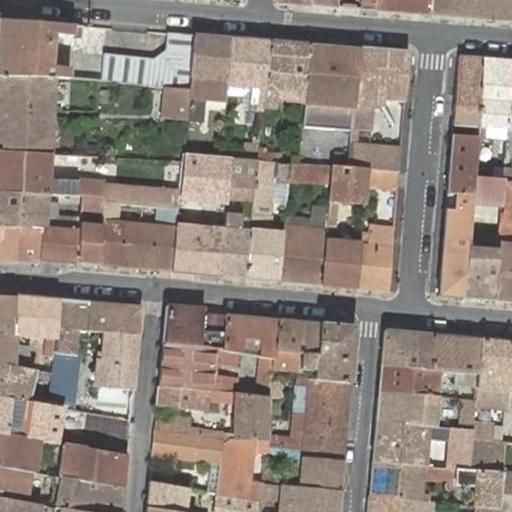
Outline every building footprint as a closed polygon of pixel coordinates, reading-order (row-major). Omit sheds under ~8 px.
[(378,11),(376,0),(362,0),(363,10),(378,11)] [(429,0),(376,0),(378,11),(428,15),(429,0)] [(429,0),(428,15),(508,22),(510,0),(429,0)] [(0,76),(50,78),(54,78),(68,79),(70,69),(50,67),(54,35),(73,37),(74,26),(67,25),(0,19),(0,76)] [(75,26),(74,26),(73,37),(83,38),(84,26),(75,26)] [(104,54),(101,81),(163,88),(189,91),(194,35),(169,33),(167,33),(166,50),(154,59),(104,54)] [(189,91),(188,105),(194,106),(196,94),(205,94),(226,96),(227,93),(227,87),(228,82),(231,38),(194,35),(189,91)] [(268,41),(231,38),(228,82),(227,87),(250,89),(248,110),(262,111),(262,108),(264,90),(268,41)] [(309,45),(268,41),(264,90),(287,92),(286,102),(304,104),(305,94),(309,45)] [(359,49),(309,45),(305,94),(304,104),(303,115),(302,124),(351,129),(352,119),(353,109),(354,99),(359,49)] [(408,53),(359,49),(354,99),(370,100),(386,101),(395,102),(404,103),(408,53)] [(458,57),(452,125),(477,127),(482,59),(458,57)] [(477,127),(476,137),(485,138),(485,136),(485,128),(506,130),(511,61),(482,59),(477,127)] [(0,76),(0,115),(52,118),(54,78),(50,78),(0,76)] [(163,88),(160,118),(186,121),(188,105),(189,91),(163,88)] [(287,92),(264,90),(262,108),(285,110),(286,102),(287,92)] [(370,100),(354,99),(353,109),(369,110),(370,111),(370,100)] [(352,119),(351,129),(367,131),(369,110),(353,109),(352,119)] [(0,115),(0,152),(50,155),(50,147),(52,118),(0,115)] [(452,125),(451,135),(470,137),(476,137),(477,127),(452,125)] [(485,128),(485,136),(506,137),(506,130),(485,128)] [(349,148),(347,168),(367,170),(398,172),(400,145),(370,142),(370,135),(367,134),(367,131),(351,129),(351,133),(349,148)] [(252,135),(250,161),(256,161),(257,161),(259,143),(260,136),(252,135)] [(451,135),(446,194),(471,196),(473,177),(474,167),(475,144),(470,143),(470,137),(451,135)] [(259,143),(257,161),(290,164),(298,165),(299,157),(267,154),(268,144),(259,143)] [(0,152),(0,192),(49,195),(82,197),(83,182),(61,180),(56,186),(49,185),(50,155),(0,152)] [(182,162),(179,190),(178,204),(203,207),(209,157),(183,155),(182,162)] [(209,157),(203,207),(226,209),(228,201),(228,195),(231,159),(209,157)] [(250,161),(231,159),(228,195),(228,201),(253,203),(256,161),(250,161)] [(251,215),(245,278),(277,281),(282,235),(261,232),(262,224),(268,225),(272,176),(282,177),(281,192),(287,193),(288,181),(290,164),(257,161),(256,161),(253,203),(251,215)] [(298,165),(290,164),(288,181),(331,182),(332,167),(298,165)] [(347,168),(332,167),(331,182),(328,212),(326,229),(326,231),(340,232),(341,223),(336,223),(338,201),(364,204),(366,183),(367,170),(347,168)] [(474,167),(473,177),(489,179),(490,168),(474,167)] [(494,169),(493,179),(503,180),(503,169),(494,169)] [(503,180),(511,181),(511,169),(503,169),(503,180)] [(398,172),(367,170),(366,183),(397,185),(398,172)] [(473,177),(471,196),(471,203),(500,205),(503,180),(493,179),(489,179),(473,177)] [(511,181),(503,180),(500,205),(499,222),(498,232),(505,233),(506,223),(511,222),(511,181)] [(104,184),(83,182),(82,197),(80,225),(101,226),(103,203),(104,184)] [(104,184),(103,203),(117,204),(169,209),(177,209),(178,206),(178,204),(179,190),(104,184)] [(0,226),(16,227),(40,229),(46,229),(49,195),(0,192),(0,226)] [(471,196),(446,194),(438,296),(463,298),(467,250),(471,203),(471,196)] [(101,226),(98,265),(171,272),(176,224),(177,209),(169,209),(168,217),(161,216),(161,225),(116,221),(117,213),(117,204),(103,203),(101,226)] [(326,229),(328,212),(317,211),(316,228),(326,229)] [(161,216),(117,213),(116,221),(161,225),(161,216)] [(224,229),(220,276),(245,278),(251,215),(226,213),(224,229)] [(176,224),(171,272),(195,274),(200,227),(176,224)] [(79,231),(77,263),(98,265),(101,226),(80,225),(79,231)] [(282,235),(277,281),(321,285),(325,240),(326,231),(326,229),(316,228),(283,225),(282,235)] [(0,260),(14,262),(16,227),(0,226),(0,260)] [(16,227),(14,262),(39,263),(38,260),(40,229),(16,227)] [(200,227),(195,274),(220,276),(224,229),(200,227)] [(360,243),(355,289),(388,292),(393,229),(371,227),(371,233),(361,233),(360,243)] [(40,229),(38,260),(77,263),(79,231),(46,229),(40,229)] [(326,231),(325,240),(339,241),(340,232),(326,231)] [(325,240),(321,285),(355,289),(360,243),(339,241),(325,240)] [(496,253),(492,301),(511,302),(511,243),(498,243),(496,253)] [(467,250),(463,298),(492,301),(496,253),(467,250)] [(0,295),(0,334),(11,336),(14,297),(0,295)] [(55,339),(58,301),(14,297),(11,336),(17,336),(45,338),(55,339)] [(61,409),(75,411),(80,355),(77,355),(78,331),(87,332),(89,304),(58,301),(55,339),(51,373),(50,378),(48,397),(47,406),(61,409)] [(89,304),(87,332),(102,333),(138,335),(140,310),(138,308),(89,304)] [(199,348),(203,314),(203,310),(167,307),(165,309),(162,345),(199,348)] [(222,350),(225,316),(203,314),(199,348),(214,349),(222,350)] [(273,359),(278,321),(225,316),(222,350),(238,353),(262,358),(273,359)] [(314,372),(319,325),(278,321),(273,359),(272,370),(277,371),(299,373),(299,370),(314,372)] [(313,380),(349,384),(354,329),(353,328),(319,325),(314,372),(313,380)] [(384,331),(380,365),(413,368),(416,334),(384,331)] [(100,358),(97,387),(132,390),(138,335),(102,333),(100,351),(100,358)] [(0,334),(0,365),(28,370),(30,347),(16,345),(17,336),(11,336),(0,334)] [(416,334),(413,368),(430,370),(434,335),(416,334)] [(430,370),(437,371),(456,372),(477,374),(480,339),(434,335),(430,370)] [(31,370),(35,371),(51,373),(55,339),(45,338),(44,361),(32,360),(31,370)] [(475,400),(475,408),(508,411),(509,392),(511,392),(511,342),(480,339),(477,374),(476,386),(475,400)] [(212,364),(214,349),(199,348),(162,345),(158,387),(210,392),(232,394),(233,386),(210,384),(212,364)] [(222,350),(214,349),(212,364),(237,368),(238,353),(222,350)] [(268,398),(272,370),(273,359),(262,358),(258,389),(248,387),(247,396),(268,398)] [(0,365),(0,398),(28,403),(34,376),(35,371),(31,370),(28,370),(0,365)] [(380,365),(378,392),(433,397),(435,397),(437,371),(430,370),(413,368),(380,365)] [(477,374),(456,372),(455,384),(476,386),(477,374)] [(345,430),(349,384),(313,380),(297,378),(296,386),(305,387),(303,415),(294,415),(290,421),(305,423),(305,426),(345,430)] [(305,387),(296,386),(294,415),(303,415),(305,387)] [(208,403),(210,392),(158,387),(156,407),(208,411),(208,403)] [(268,435),(268,398),(247,396),(232,394),(210,392),(208,403),(225,404),(225,402),(236,402),(236,440),(237,440),(268,441),(268,435)] [(378,392),(376,422),(428,427),(430,427),(433,397),(378,392)] [(36,395),(34,404),(47,406),(48,397),(36,395)] [(0,398),(0,433),(38,440),(56,443),(59,425),(61,409),(47,406),(34,404),(28,403),(0,398)] [(459,429),(472,430),(473,421),(475,408),(475,400),(462,399),(459,429)] [(153,430),(225,439),(225,433),(189,428),(189,418),(155,414),(153,430)] [(300,458),(343,462),(345,430),(305,426),(305,423),(290,421),(289,436),(268,435),(268,441),(267,456),(300,458)] [(469,471),(502,473),(504,442),(491,441),(493,423),(473,421),(472,430),(469,471)] [(376,422),(372,461),(450,469),(469,471),(472,430),(459,429),(448,428),(444,462),(425,460),(428,427),(376,422)] [(221,463),(225,439),(153,430),(151,454),(221,463)] [(0,433),(0,467),(33,473),(34,473),(38,440),(0,433)] [(267,456),(268,441),(237,440),(236,440),(225,439),(221,463),(217,495),(250,501),(254,455),(267,456)] [(60,478),(123,488),(126,455),(77,447),(67,445),(64,445),(60,478)] [(343,462),(300,458),(297,488),(340,492),(343,462)] [(372,461),(369,497),(418,501),(425,502),(428,502),(429,498),(418,497),(420,479),(448,482),(450,469),(372,461)] [(0,467),(0,499),(28,504),(33,473),(0,467)] [(476,507),(499,509),(501,494),(502,473),(469,471),(450,469),(448,482),(448,486),(476,488),(474,506),(476,507)] [(511,474),(502,473),(501,494),(511,494),(511,474)] [(55,508),(76,511),(120,511),(123,488),(60,478),(55,508)] [(258,511),(259,502),(250,501),(217,495),(148,483),(146,509),(164,511),(183,511),(186,496),(219,502),(217,511),(258,511)] [(338,511),(340,492),(297,488),(260,485),(259,502),(258,511),(338,511)] [(499,509),(498,511),(511,511),(511,494),(501,494),(499,509)] [(498,511),(499,509),(476,507),(475,511),(424,511),(425,502),(418,501),(369,497),(367,511),(498,511)] [(0,499),(0,511),(37,511),(38,506),(28,504),(0,499)] [(428,502),(425,502),(424,511),(433,511),(434,503),(428,502)]
